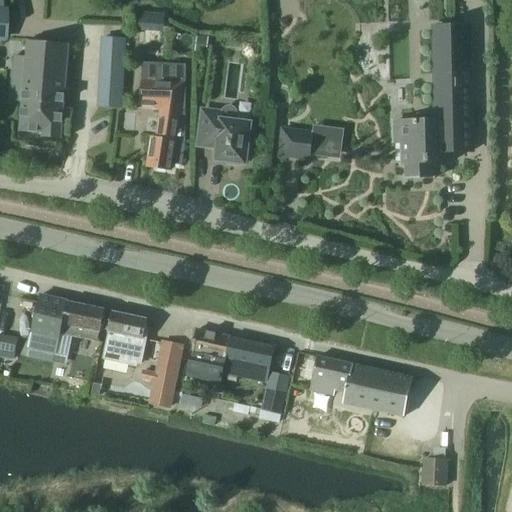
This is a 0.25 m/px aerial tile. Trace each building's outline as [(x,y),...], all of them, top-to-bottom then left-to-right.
[(197,37),(196,53),(206,54),(208,37),(197,37)] [(104,40),(100,106),(117,107),(117,108),(119,108),(123,40),(121,40),(104,40)] [(24,88),(20,131),(26,131),(37,132),(37,137),(43,137),(60,139),(68,45),(28,41),(26,67),(24,88)] [(142,67),(141,109),(142,109),(160,110),(156,139),(151,138),(147,167),(171,170),(172,158),(174,158),(175,153),(173,153),(175,142),(184,144),(185,110),(181,110),(183,69),(142,67)] [(444,72),(445,115),(416,115),(416,120),(413,121),(413,122),(394,122),(394,143),(401,143),(401,163),(405,163),(405,180),(433,180),(433,163),(450,163),(450,153),(470,153),(469,72),(444,72)] [(236,115),(236,111),(233,108),(230,107),(226,107),(223,110),(222,113),(202,111),(198,146),(212,148),(213,145),(218,146),(216,160),(227,162),(227,164),(241,166),(241,163),(245,164),(245,161),(248,161),(249,150),(246,150),(250,124),(235,122),(236,115)] [(282,130),(279,156),(300,159),(300,156),(308,157),(311,134),(282,130)] [(104,310),(67,302),(40,296),(29,347),(57,353),(61,334),(97,342),(104,310)] [(142,340),(147,319),(113,312),(105,346),(106,347),(104,356),(107,360),(115,362),(120,360),(140,364),(145,340),(142,340)] [(275,347),(236,339),(197,330),(192,352),(224,359),(221,373),(228,375),(227,380),(236,382),(237,377),(266,384),(275,347)] [(0,335),(0,349),(10,352),(13,338),(0,335)] [(153,388),(173,392),(182,348),(162,344),(153,388)] [(263,409),(281,413),(294,354),(276,350),(263,409)] [(374,410),(403,416),(412,378),(353,365),(318,357),(310,390),(333,396),(335,389),(346,392),(344,403),(374,410)] [(424,460),(423,485),(446,486),(447,461),(424,460)]
